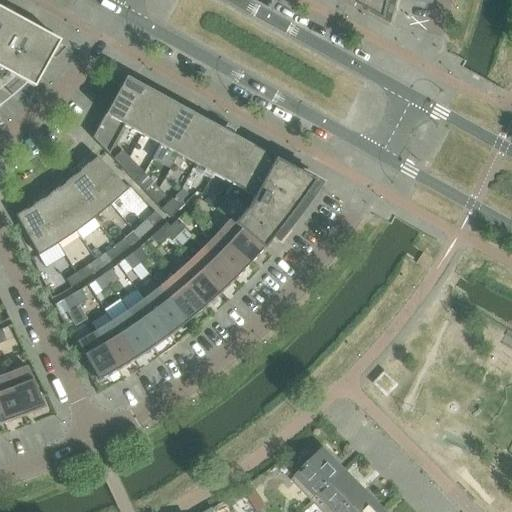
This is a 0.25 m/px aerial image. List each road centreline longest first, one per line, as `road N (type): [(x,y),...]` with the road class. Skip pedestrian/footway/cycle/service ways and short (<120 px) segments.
road 1 (residential): [(92,433),(180,387),(247,333),(310,267),(384,150)]
road 2 (tertiary): [(113,7),(384,150)]
road 3 (residential): [(92,433),(0,240)]
road 4 (tertiary): [(411,95),(237,0)]
road 5 (residential): [(0,135),(56,94),(113,7)]
road 6 (tertiary): [(384,150),(511,222)]
